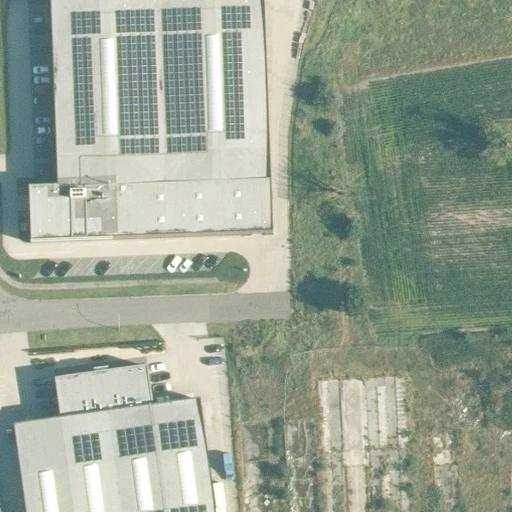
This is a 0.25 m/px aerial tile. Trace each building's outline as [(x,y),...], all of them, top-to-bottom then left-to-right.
[(49,0),(56,188),(28,189),(30,243),(272,235),(263,0),(49,0)] [(485,432),(511,431),(511,366),(482,368),(485,432)] [(60,420),(13,426),(24,511),(214,511),(199,400),(153,407),(147,367),(108,373),(94,375),(54,380),(60,420)] [(412,511),(409,376),(318,378),(321,511),(412,511)] [(459,480),(457,428),(432,428),(434,481),(459,480)] [(252,463),(255,496),(266,495),(263,462),(252,463)]
